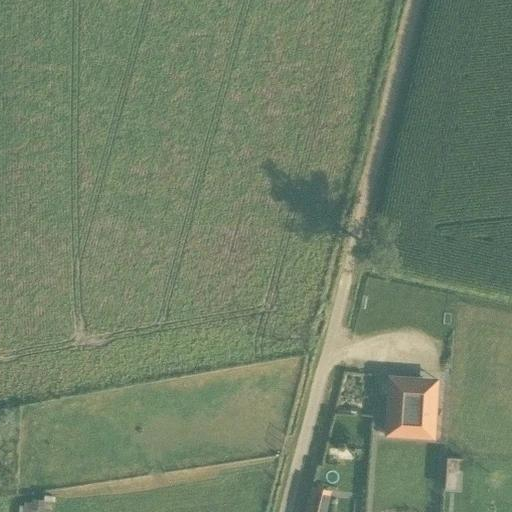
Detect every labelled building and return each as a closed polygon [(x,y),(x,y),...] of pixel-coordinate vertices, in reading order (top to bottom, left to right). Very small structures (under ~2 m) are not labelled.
[(388,394),(385,431),(409,433),(412,396),(388,394)] [(412,396),(409,433),(432,434),(434,397),(412,396)] [(446,460),(445,465),(454,465),(458,466),(458,458),(446,457),(446,460)] [(311,487),(305,511),(323,511),(328,491),(311,487)] [(49,511),(51,501),(43,500),(30,498),(30,503),(23,502),(21,511),(49,511)]
